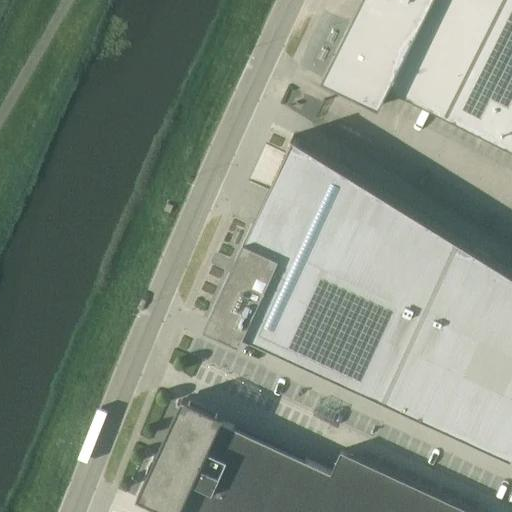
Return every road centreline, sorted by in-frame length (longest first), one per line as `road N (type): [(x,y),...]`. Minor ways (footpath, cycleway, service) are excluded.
road 1 (unclassified): [(291,0),(235,115),(77,511)]
road 2 (unknown): [(152,323),(496,468)]
